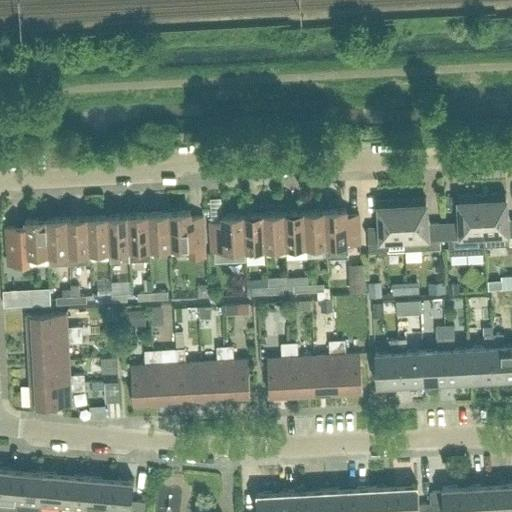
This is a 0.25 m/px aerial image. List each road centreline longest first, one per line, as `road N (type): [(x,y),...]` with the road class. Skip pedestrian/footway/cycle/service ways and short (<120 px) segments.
road 1 (residential): [(0,181),(164,172),(181,156),(263,154),(283,165),(511,153)]
road 2 (residential): [(0,423),(224,447),(511,434)]
